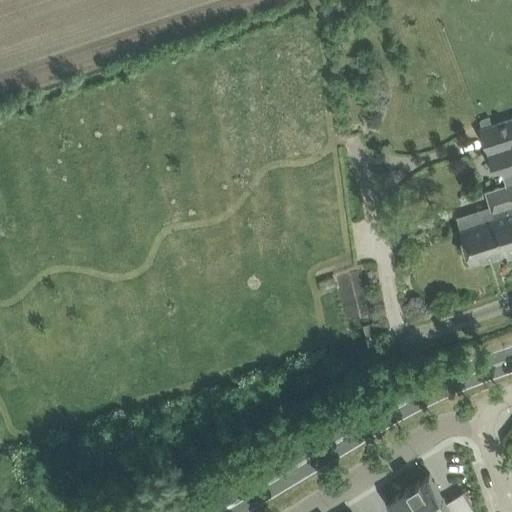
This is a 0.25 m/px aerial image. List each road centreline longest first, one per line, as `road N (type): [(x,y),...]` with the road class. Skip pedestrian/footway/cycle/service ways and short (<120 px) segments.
road 1 (tertiary): [(222,511),(369,423),(511,361)]
road 2 (residential): [(305,511),(445,426),(477,421)]
